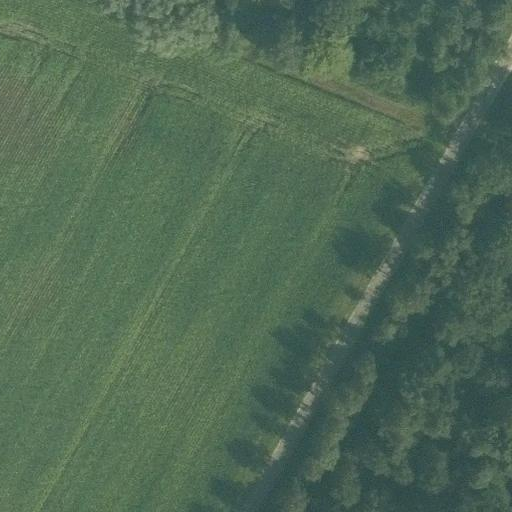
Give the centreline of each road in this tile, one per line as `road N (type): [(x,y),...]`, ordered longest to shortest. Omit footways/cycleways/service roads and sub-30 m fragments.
road 1 (unclassified): [(511,42),(267,511)]
road 2 (track): [(511,291),(387,511)]
